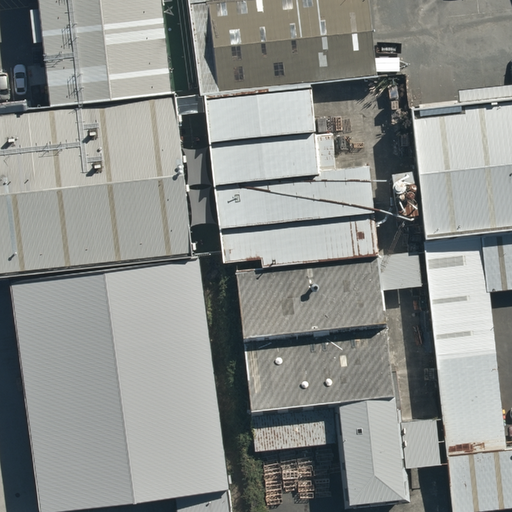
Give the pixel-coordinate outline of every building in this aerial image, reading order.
[(155,0),(34,0),(44,98),(164,87),(155,0)] [(361,0),(185,0),(197,93),(370,71),(361,0)] [(197,95),(213,264),(376,248),(368,165),(312,170),(304,85),(197,95)] [(511,96),(409,103),(422,234),(511,223),(511,96)] [(0,115),(0,268),(188,251),(173,99),(0,115)] [(511,235),(479,238),(483,288),(511,285),(511,235)] [(476,239),(422,245),(451,509),(511,502),(511,444),(499,446),(476,239)] [(235,269),(240,340),(378,330),(374,259),(235,269)] [(115,511),(233,497),(203,267),(14,291),(43,511),(115,511)] [(238,345),(244,406),(390,391),(383,331),(238,345)] [(397,396),(334,402),(344,500),(406,494),(403,464),(438,460),(434,417),(399,421),(397,396)] [(244,417),(247,452),(328,445),(325,410),(244,417)]
